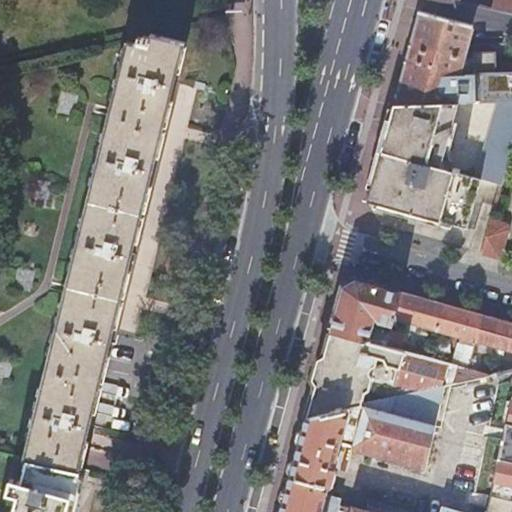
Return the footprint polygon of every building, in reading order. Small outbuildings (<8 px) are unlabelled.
[(511,0),(442,0),(457,3),(458,0),(493,0),(492,9),(511,12),(511,0)] [(419,10),(394,105),(458,103),(497,102),(511,101),(511,72),(458,73),(471,25),(419,10)] [(128,41),(23,459),(29,460),(78,472),(186,42),(151,33),(148,46),(128,41)] [(511,145),(511,101),(497,102),(476,179),(501,186),(511,145)] [(394,105),(381,152),(440,169),(458,103),(394,105)] [(440,169),(381,152),(368,201),(468,229),(476,200),(496,206),(501,186),(476,179),(460,174),(453,172),(440,169)] [(483,253),(501,258),(508,231),(506,226),(491,222),(483,253)] [(343,286),(331,331),(385,346),(386,345),(389,333),(372,328),(374,320),(385,323),(384,327),(390,329),(390,327),(393,319),(400,291),(356,279),(350,282),(343,286)] [(430,340),(433,330),(441,303),(400,291),(393,319),(415,325),(413,334),(430,340)] [(433,330),(477,342),(485,315),(441,303),(433,330)] [(511,322),(485,315),(477,342),(511,352),(511,322)] [(389,333),(386,345),(398,348),(403,331),(390,327),(390,329),(389,333)] [(362,405),(362,404),(365,391),(388,398),(445,385),(491,375),(481,372),(469,369),(425,356),(398,348),(386,345),(385,346),(331,331),(307,417),(362,405)] [(469,369),(481,372),(486,356),(474,353),(469,369)] [(511,511),(511,370),(502,373),(471,511),(363,511),(341,505),(342,499),(327,495),(341,444),(426,467),(445,385),(388,398),(362,404),(362,405),(307,417),(280,511),(511,511)] [(77,474),(78,472),(29,460),(24,479),(14,476),(9,493),(19,496),(14,511),(72,511),(83,476),(77,474)]
